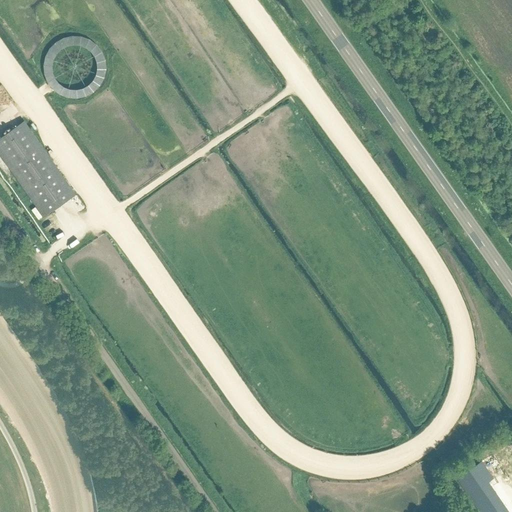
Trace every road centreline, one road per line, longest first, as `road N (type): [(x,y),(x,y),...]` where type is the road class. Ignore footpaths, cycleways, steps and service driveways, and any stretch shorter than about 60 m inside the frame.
road 1 (unclassified): [(214,511),(0,207)]
road 2 (primary): [(511,285),(310,0)]
